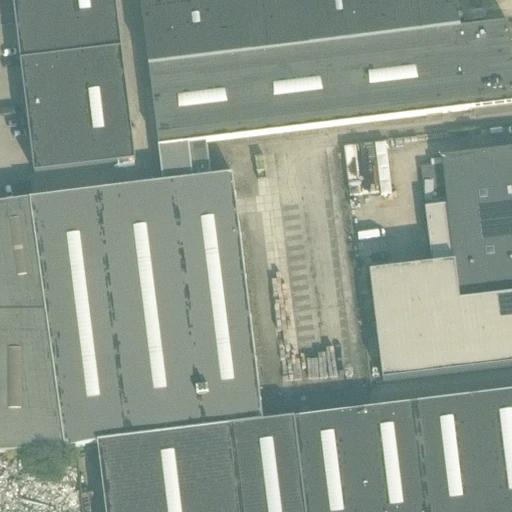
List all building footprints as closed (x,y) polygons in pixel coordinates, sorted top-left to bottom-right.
[(135,163),(115,0),(12,0),(21,65),(25,64),(27,83),(22,109),(26,109),(34,175),(135,163)] [(460,33),(456,0),(138,0),(157,150),(206,144),(511,106),(511,64),(507,27),(460,33)] [(161,186),(33,201),(63,450),(76,448),(97,445),(105,511),(304,511),(294,421),(263,425),(260,401),(232,177),(210,180),(206,144),(157,150),(161,186)] [(511,150),(441,159),(454,264),(369,274),(382,383),(511,367),(511,150)] [(63,450),(33,201),(0,206),(0,453),(64,453),(63,450)] [(511,511),(511,393),(480,398),(433,404),(387,409),(374,411),(340,415),(294,421),(304,511),(511,511)]
